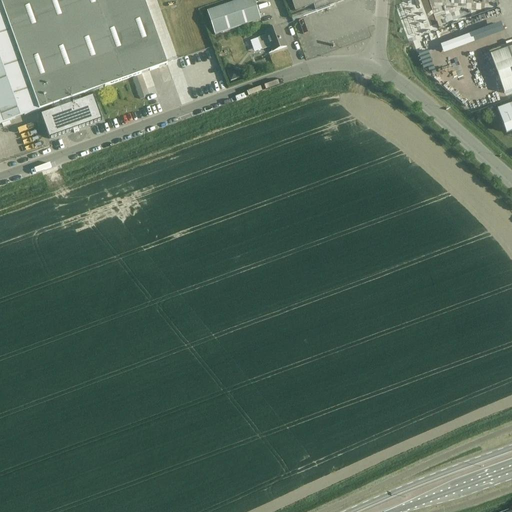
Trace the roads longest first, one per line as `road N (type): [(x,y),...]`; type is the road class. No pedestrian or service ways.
road 1 (residential): [(0,178),(306,70),(374,62)]
road 2 (residential): [(511,181),(374,62)]
road 3 (secondary): [(511,450),(348,511)]
road 4 (secondary): [(396,511),(511,470)]
